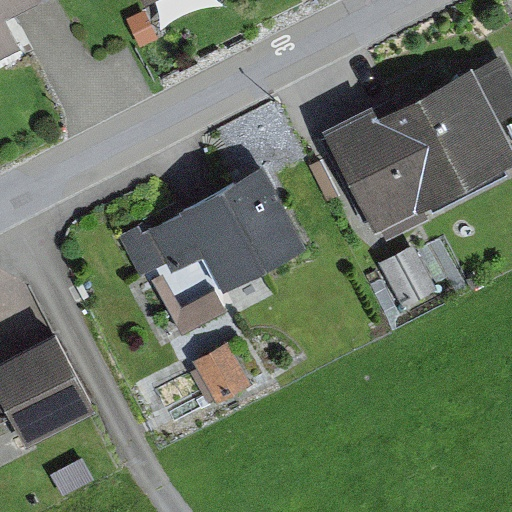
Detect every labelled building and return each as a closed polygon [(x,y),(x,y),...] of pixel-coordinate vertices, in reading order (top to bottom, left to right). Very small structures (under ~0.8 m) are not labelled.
[(0,0),(0,56),(23,45),(6,14),(32,0),(0,0)] [(391,85),(318,122),(375,233),(511,162),(511,116),(511,114),(511,113),(511,63),(503,46),(398,99),(391,85)] [(139,224),(120,235),(141,274),(165,262),(172,274),(204,257),(222,292),(309,246),(263,160),(179,204),(182,209),(142,230),(139,224)] [(413,243),(379,261),(404,306),(438,288),(413,243)] [(0,419),(9,415),(25,445),(93,411),(53,331),(0,357),(0,419)] [(252,383),(227,339),(193,358),(218,402),(252,383)] [(81,455),(50,473),(62,494),(93,476),(81,455)]
